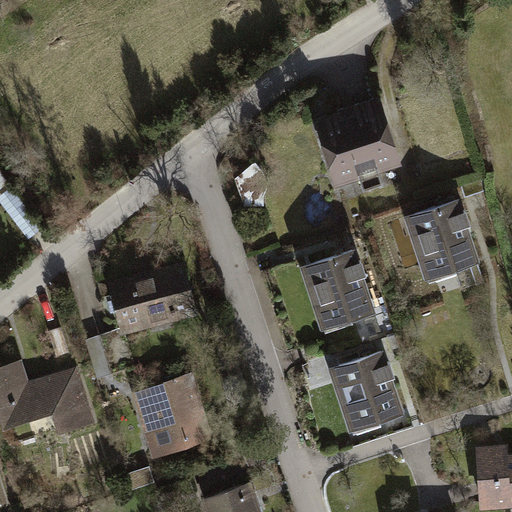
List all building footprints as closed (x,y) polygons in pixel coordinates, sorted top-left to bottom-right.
[(378,166),(396,161),(377,98),(339,110),(342,118),(322,124),(338,178),(359,172),(364,188),(383,183),(378,166)] [(236,182),(245,210),(265,210),(270,177),(255,165),(236,182)] [(408,220),(428,286),(483,269),(462,203),(408,220)] [(303,272),(324,336),(380,318),(359,254),(303,272)] [(183,261),(106,283),(123,342),(200,321),(183,261)] [(87,341),(98,382),(113,378),(102,337),(87,341)] [(332,372),(353,439),(410,421),(389,354),(332,372)] [(0,371),(0,423),(3,434),(54,419),(59,436),(97,424),(81,370),(30,385),(24,365),(0,371)] [(133,396),(154,464),(212,446),(191,378),(133,396)] [(510,447),(478,450),(482,511),(511,511),(511,458),(510,458),(510,447)] [(203,502),(206,511),(263,511),(255,485),(245,488),(238,465),(189,480),(196,504),(203,502)]
